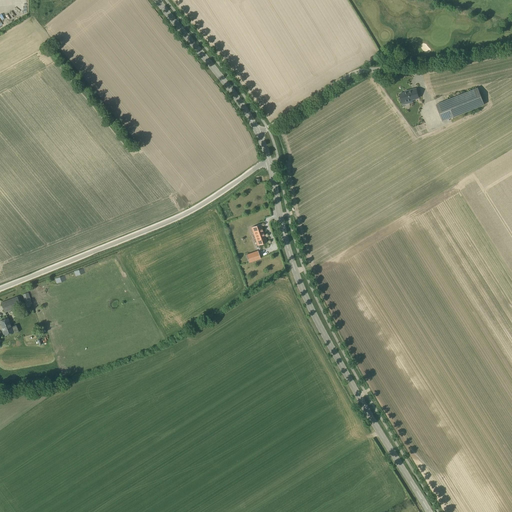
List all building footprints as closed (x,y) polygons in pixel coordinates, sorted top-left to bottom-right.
[(399,94),(402,102),(413,100),(419,98),(416,88),(408,91),(408,92),(399,94)] [(443,121),(484,104),(478,88),(436,104),(443,121)] [(259,245),(267,242),(260,224),(252,227),(259,245)] [(249,262),(260,258),(258,251),(246,255),(249,262)] [(26,305),(32,303),(28,292),(23,294),(26,305)] [(5,312),(9,310),(21,306),(22,305),(21,301),(19,302),(19,301),(20,300),(19,296),(17,297),(1,303),(5,312)] [(4,336),(9,334),(13,332),(7,318),(0,320),(0,322),(3,330),(2,330),(4,336)]
